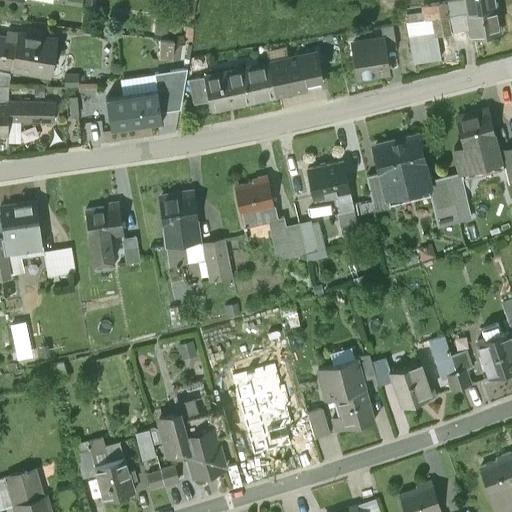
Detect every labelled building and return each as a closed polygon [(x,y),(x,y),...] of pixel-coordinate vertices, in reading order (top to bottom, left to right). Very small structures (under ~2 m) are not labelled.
[(448,0),(445,1),(447,15),(495,7),(494,0),(448,0)] [(445,1),(422,5),(424,19),(433,17),(447,15),(445,1)] [(447,15),(433,17),(435,33),(436,35),(468,29),(470,38),(500,33),(495,7),(447,15)] [(424,19),(407,21),(413,62),(439,58),(436,35),(433,17),(424,19)] [(392,24),(380,26),(382,38),(384,50),(396,48),(392,24)] [(14,37),(0,34),(0,64),(10,67),(13,54),(16,37),(14,37)] [(37,38),(15,34),(14,37),(16,37),(13,54),(34,58),(37,38)] [(164,35),(164,64),(183,64),(183,35),(164,35)] [(382,38),(352,42),(357,75),(360,75),(361,78),(374,76),(374,73),(387,71),(384,50),(382,38)] [(316,51),(268,61),(276,94),(323,84),(316,51)] [(268,61),(190,77),(194,100),(208,97),(210,108),(276,94),(268,61)] [(157,88),(159,100),(182,97),(187,68),(154,72),(156,88),(157,88)] [(9,73),(0,71),(0,83),(7,84),(9,73)] [(156,88),(106,96),(111,129),(162,122),(159,100),(157,88),(156,88)] [(6,103),(0,103),(0,133),(7,134),(7,120),(53,121),(53,100),(6,100),(6,103)] [(489,107),(480,109),(480,112),(458,118),(465,145),(456,148),(460,168),(496,159),(498,169),(505,167),(501,150),(489,107)] [(408,138),(376,146),(382,171),(388,193),(389,193),(427,184),(427,180),(428,180),(417,134),(407,136),(408,138)] [(511,147),(501,150),(505,167),(509,182),(511,181),(511,147)] [(343,159),(308,168),(315,198),(335,193),(341,217),(356,214),(343,159)] [(382,171),(366,175),(373,206),(391,202),(389,193),(388,193),(382,171)] [(461,172),(448,175),(455,201),(467,198),(461,172)] [(267,175),(258,177),(259,179),(235,185),(245,226),(277,218),(267,175)] [(428,180),(427,180),(427,184),(436,219),(458,213),(455,201),(448,175),(428,180)] [(183,194),(160,198),(171,265),(189,261),(186,241),(200,238),(192,190),(183,191),(183,194)] [(35,200),(0,205),(0,208),(5,233),(1,234),(2,236),(5,250),(42,245),(35,200)] [(109,205),(86,209),(93,255),(110,252),(107,236),(123,233),(118,202),(109,203),(109,205)] [(313,219),(298,223),(305,253),(319,250),(318,242),(324,241),(320,222),(314,223),(313,219)] [(298,223),(271,230),(277,252),(284,251),(286,257),(305,253),(298,223)] [(2,236),(0,235),(0,270),(8,269),(5,250),(2,236)] [(135,235),(122,237),(126,262),(139,260),(135,235)] [(224,238),(202,243),(209,278),(232,273),(224,238)] [(58,247),(45,249),(49,272),(62,270),(58,247)] [(511,335),(510,329),(502,332),(499,322),(483,327),(486,337),(479,339),(490,376),(511,369),(511,335)] [(21,323),(11,325),(19,358),(29,355),(21,323)] [(462,350),(455,330),(444,334),(461,386),(471,383),(466,368),(473,366),(467,348),(462,350)] [(444,333),(429,338),(442,376),(447,375),(452,389),(461,386),(444,334),(444,333)] [(369,353),(356,356),(362,380),(376,376),(371,361),(369,353)] [(356,356),(318,367),(326,398),(333,396),(358,388),(356,382),(362,380),(356,356)] [(386,357),(371,361),(376,376),(378,383),(392,379),(390,374),(392,374),(390,369),(386,357)] [(420,360),(390,369),(392,374),(390,374),(392,379),(401,405),(435,394),(432,386),(429,387),(420,360)] [(358,388),(333,396),(339,416),(333,417),(336,429),(374,418),(365,386),(358,388)] [(223,406),(208,411),(215,434),(230,430),(226,415),(223,406)] [(321,408),(307,411),(310,421),(314,436),(328,432),(321,408)] [(244,418),(243,418),(248,434),(254,453),(284,445),(273,409),(244,418)] [(208,411),(181,419),(178,411),(157,418),(168,455),(187,449),(195,474),(224,465),(215,434),(208,411)] [(242,411),(226,415),(230,430),(233,439),(248,434),(243,418),(244,418),(242,411)] [(310,421),(300,424),(304,439),(314,436),(310,421)] [(124,456),(109,460),(105,446),(91,450),(97,472),(104,499),(133,492),(124,456)] [(91,450),(76,453),(82,476),(97,472),(91,450)] [(503,458),(480,467),(491,493),(492,493),(507,487),(511,485),(511,456),(510,451),(502,455),(503,458)] [(174,465),(160,468),(164,482),(178,479),(174,465)] [(160,468),(146,472),(150,486),(164,482),(160,468)] [(24,479),(0,486),(0,510),(16,506),(15,504),(30,499),(24,479)] [(422,487),(399,495),(404,511),(440,511),(431,481),(421,485),(422,487)] [(511,500),(507,487),(492,493),(499,511),(502,511),(511,508),(511,500)] [(30,499),(15,504),(16,506),(17,511),(48,511),(44,496),(30,499)]
